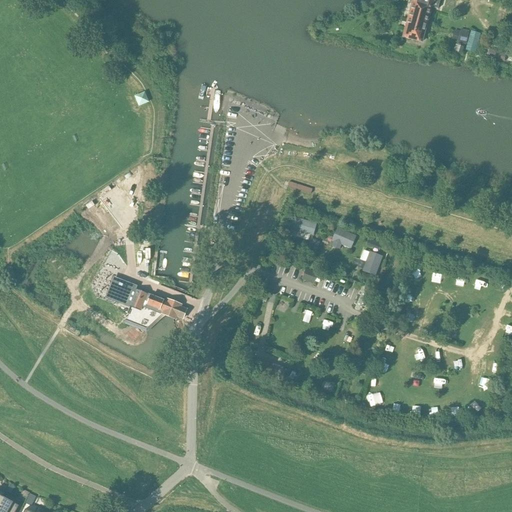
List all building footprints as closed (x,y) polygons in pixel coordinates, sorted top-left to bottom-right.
[(412,0),(402,38),(421,43),(430,7),(438,9),(440,0),(412,0)] [(469,33),(461,30),(457,42),(466,45),(469,33)] [(456,45),(454,53),(462,55),(464,47),(456,45)] [(139,106),(148,102),(144,93),(135,97),(139,106)] [(289,182),(288,186),(311,194),(312,189),(289,182)] [(292,217),(289,229),(291,230),(310,235),(313,236),(316,224),(292,217)] [(337,228),(331,240),(334,242),(332,246),(339,250),(341,245),(350,249),(356,237),(337,228)] [(369,239),(366,246),(379,250),(382,243),(369,239)] [(363,251),(360,260),(366,262),(362,272),(375,277),(382,257),(369,252),(369,253),(363,251)] [(305,271),(302,279),(314,284),(317,276),(318,273),(305,269),(305,271)] [(114,281),(108,297),(127,304),(131,306),(130,308),(140,312),(147,295),(134,290),(135,288),(124,283),(124,285),(114,281)] [(362,292),(355,309),(360,312),(370,290),(364,288),(362,292)] [(130,308),(124,321),(146,330),(163,315),(164,312),(146,305),(149,296),(147,295),(140,312),(130,308)] [(149,296),(146,305),(164,312),(163,315),(165,316),(175,319),(175,320),(176,317),(177,317),(182,319),(186,310),(180,308),(181,306),(168,300),(167,302),(166,302),(159,299),(150,296),(150,297),(149,296)] [(3,498),(0,502),(0,511),(15,511),(19,506),(18,506),(17,507),(12,504),(13,503),(12,503),(11,504),(3,499),(3,498)]
